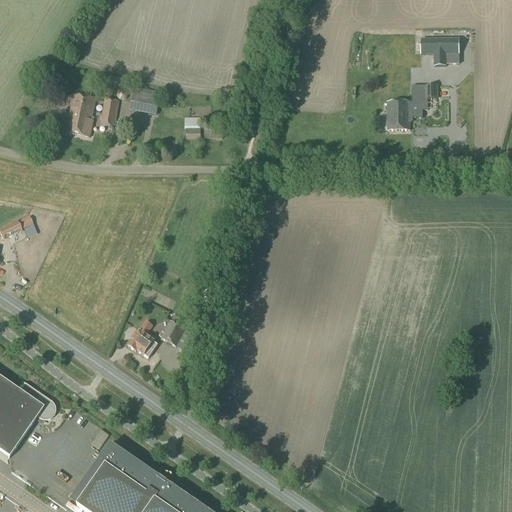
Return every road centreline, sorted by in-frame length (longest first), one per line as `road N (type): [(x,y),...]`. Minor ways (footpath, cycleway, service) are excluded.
road 1 (unclassified): [(0,150),(100,170),(511,170)]
road 2 (track): [(193,396),(251,167)]
road 3 (primary): [(312,511),(185,424)]
road 4 (primary): [(104,370),(1,297)]
